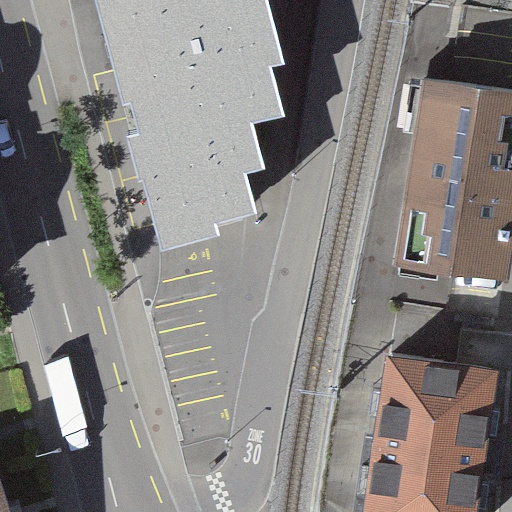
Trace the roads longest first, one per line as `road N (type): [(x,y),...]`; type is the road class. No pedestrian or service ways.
road 1 (residential): [(345,0),(248,475),(208,511)]
road 2 (secondary): [(0,63),(118,511)]
